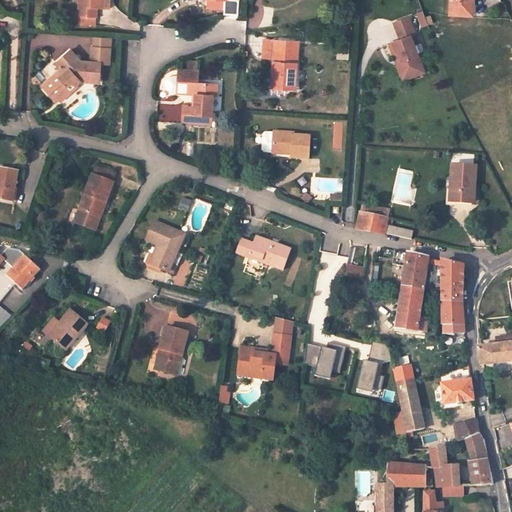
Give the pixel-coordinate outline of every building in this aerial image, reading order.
[(111,0),(79,0),(80,7),(98,8),(98,0),(107,0),(111,0)] [(452,0),(451,13),(474,14),(474,0),(452,0)] [(416,34),(410,17),(395,23),(401,40),(390,44),(396,59),(401,57),(406,70),(411,72),(424,67),(412,36),(416,34)] [(298,44),(276,42),(273,82),(286,83),(286,89),(296,89),(298,44)] [(111,48),(92,47),(91,62),(101,63),(110,63),(111,48)] [(83,62),(74,51),(59,63),(64,69),(44,85),(51,94),(54,93),(60,100),(83,82),(100,83),(101,63),(91,62),(83,62)] [(406,70),(401,57),(396,59),(404,80),(426,72),(424,67),(411,72),(406,70)] [(199,72),(179,70),(179,77),(199,79),(199,72)] [(199,79),(179,77),(178,93),(197,94),(197,82),(199,83),(199,79)] [(190,121),(211,122),(213,95),(217,95),(217,83),(199,83),(197,82),(197,94),(196,106),(191,106),(186,105),(185,121),(190,121)] [(292,134),(275,133),(266,132),(263,135),(262,152),(264,154),(273,155),(274,150),(291,152),(291,156),(291,158),(308,160),(309,138),(292,137),(292,134)] [(477,168),(453,166),(451,201),(473,203),(474,180),(477,180),(477,168)] [(0,198),(13,202),(18,171),(0,167),(0,198)] [(113,182),(91,173),(84,191),(88,192),(82,210),(100,217),(113,182)] [(84,191),(78,208),(82,210),(88,192),(84,191)] [(391,209),(363,203),(362,212),(389,218),(391,209)] [(389,218),(362,212),(358,229),(385,235),(389,218)] [(169,271),(183,232),(153,220),(146,239),(157,244),(150,264),(169,271)] [(408,232),(393,229),(391,236),(390,239),(406,242),(407,236),(408,232)] [(292,252),(258,238),(256,245),(243,240),(238,252),(251,258),(252,255),(263,260),(262,262),(284,272),(292,252)] [(395,251),(392,264),(406,267),(397,327),(426,332),(428,318),(419,317),(423,289),(428,259),(395,251)] [(40,269),(24,255),(7,275),(22,289),(40,269)] [(463,267),(442,262),(442,266),(442,290),(443,302),(462,302),(463,267)] [(348,264),(347,276),(364,277),(365,266),(348,264)] [(460,332),(460,328),(465,328),(462,302),(443,302),(443,336),(452,337),(452,332),(460,332)] [(88,324),(71,310),(60,323),(63,325),(52,338),(67,350),(88,324)] [(60,323),(49,336),(52,338),(63,325),(60,323)] [(189,331),(167,326),(161,348),(165,349),(160,370),(178,374),(189,331)] [(511,329),(499,331),(500,339),(507,338),(508,347),(511,346),(511,329)] [(499,331),(489,333),(490,341),(500,339),(499,331)] [(290,336),(273,333),(272,343),(276,344),(274,355),(255,352),(256,348),(242,346),(238,368),(251,370),(250,376),(272,379),(275,362),(286,364),(290,336)] [(475,359),(478,359),(509,355),(508,347),(507,338),(500,339),(490,341),(475,342),(473,343),(475,359)] [(334,371),(340,372),(345,349),(309,341),(304,364),(317,367),(315,375),(332,379),(334,371)] [(272,343),(271,350),(256,348),(255,352),(274,355),(276,344),(272,343)] [(372,358),(389,360),(391,345),(374,343),(372,358)] [(161,348),(156,369),(160,370),(165,349),(161,348)] [(366,360),(362,389),(377,391),(380,361),(366,360)] [(413,379),(411,366),(394,370),(397,383),(413,379)] [(238,368),(237,377),(250,379),(250,376),(251,370),(238,368)] [(407,433),(424,429),(413,379),(397,383),(403,411),(407,433)] [(470,380),(442,384),(443,392),(439,393),(439,399),(444,398),(445,405),(472,401),(473,401),(470,380)] [(393,413),(398,435),(407,433),(403,411),(393,413)] [(484,442),(479,432),(476,420),(454,426),(456,443),(466,441),(472,464),(469,464),(472,486),(483,486),(489,484),(492,484),(484,442)] [(422,443),(426,442),(424,429),(407,433),(409,443),(422,440),(422,443)] [(436,469),(438,487),(444,487),(460,487),(458,466),(446,467),(444,446),(425,451),(426,468),(436,469)] [(425,487),(426,487),(426,468),(388,464),(387,486),(378,486),(377,511),(393,511),(394,487),(425,487)] [(445,497),(465,497),(465,487),(460,487),(444,487),(445,497)] [(437,503),(435,493),(426,493),(425,511),(444,511),(443,503),(437,503)]
